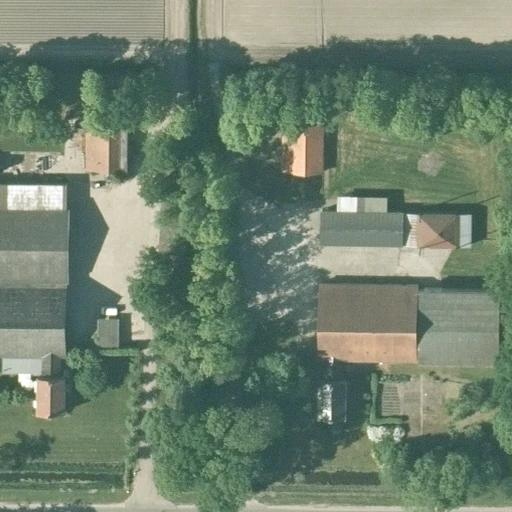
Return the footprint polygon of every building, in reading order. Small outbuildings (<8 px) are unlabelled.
[(124,168),(125,119),(85,118),(84,168),(124,168)] [(321,170),(322,121),(282,120),(281,170),(321,170)] [(64,353),(65,278),(66,181),(0,180),(0,352),(41,353),(41,373),(37,373),(37,409),(63,409),(63,373),(59,373),(59,353),(64,353)] [(469,210),(401,209),(320,208),(320,241),(469,243),(469,210)] [(415,288),(416,283),(319,281),(318,357),(322,357),(322,376),(318,376),(317,413),(343,413),(344,377),(340,377),(340,357),(414,358),(414,352),(420,352),(420,357),(495,359),(496,289),(422,288),(415,288)] [(225,304),(225,289),(204,289),(204,304),(225,304)] [(117,347),(117,333),(96,332),(95,346),(117,347)]
